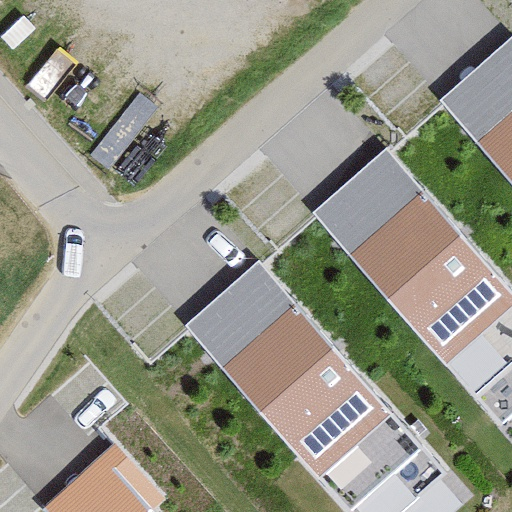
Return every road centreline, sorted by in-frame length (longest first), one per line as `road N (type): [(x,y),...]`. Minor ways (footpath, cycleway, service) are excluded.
road 1 (residential): [(101,251),(399,0)]
road 2 (residential): [(101,251),(0,388)]
road 3 (residential): [(0,134),(101,251)]
